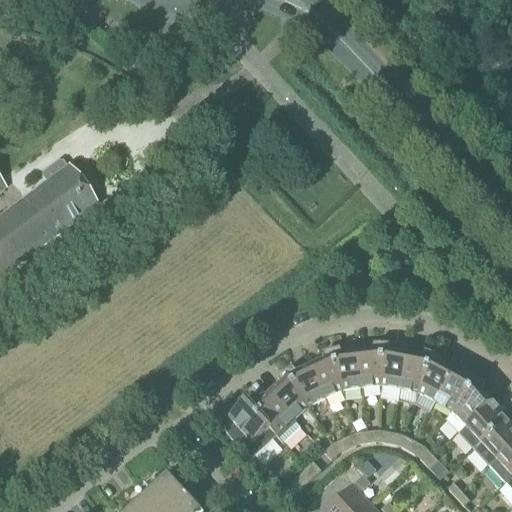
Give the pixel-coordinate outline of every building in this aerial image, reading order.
[(46,185),(0,218),(0,279),(0,280),(96,208),(95,206),(96,202),(90,195),(86,194),(75,180),(66,167),(66,168),(61,161),(40,177),(46,185)] [(372,354),(357,355),(361,391),(381,389),(383,348),(374,347),(372,354)] [(391,348),(383,348),(381,389),(400,393),(407,357),(393,354),(391,348)] [(340,352),(332,354),(343,393),(361,391),(357,355),(343,357),(340,352)] [(323,363),(310,369),(325,402),(343,393),(332,354),(324,356),(323,363)] [(421,360),(407,357),(400,393),(419,396),(433,358),(425,355),(421,360)] [(441,360),(433,358),(419,396),(435,405),(453,374),(441,367),(441,360)] [(292,371),(285,376),(308,410),(325,402),(310,369),(297,375),(292,371)] [(466,381),(453,374),(435,405),(452,415),(477,382),(471,377),(466,381)] [(280,387),(269,397),(293,423),(294,423),(308,410),(285,376),(278,380),(280,387)] [(485,388),(477,382),(452,415),(446,423),(458,436),(466,429),(492,404),(482,394),(485,388)] [(252,399),(245,405),(277,439),(284,446),(301,430),(294,423),(293,423),(269,397),(261,405),(258,402),(252,399)] [(507,420),(492,404),(466,429),(458,436),(473,451),(476,448),(507,420)] [(245,405),(229,421),(232,424),(225,431),(228,438),(244,455),(253,461),(277,439),(245,405)] [(511,446),(511,425),(507,420),(476,448),(473,451),(489,469),(511,446)] [(357,448),(368,447),(366,432),(354,435),(357,448)] [(368,447),(378,446),(379,432),(366,432),(368,447)] [(389,447),(392,434),(379,432),(378,446),(389,447)] [(389,447),(400,450),(404,437),(392,434),(389,447)] [(348,452),(357,448),(354,435),(342,439),(348,452)] [(408,454),(415,443),(404,437),(400,450),(408,454)] [(338,458),(348,452),(342,439),(330,446),(338,458)] [(408,454),(418,460),(425,450),(415,443),(408,454)] [(331,463),(338,458),(330,446),(322,453),(331,463)] [(511,478),(511,446),(489,469),(504,485),(511,478)] [(418,460),(425,468),(434,459),(425,450),(418,460)] [(434,459),(425,468),(429,472),(439,463),(434,459)] [(313,465),(307,471),(316,479),(321,474),(313,465)] [(316,479),(307,471),(290,487),(298,495),(316,479)] [(199,511),(167,478),(130,511),(199,511)] [(363,478),(356,485),(362,491),(369,485),(363,478)] [(455,500),(462,494),(452,485),(446,491),(455,500)] [(361,511),(369,505),(352,488),(326,511),(361,511)] [(455,500),(463,509),(470,502),(462,494),(455,500)]
